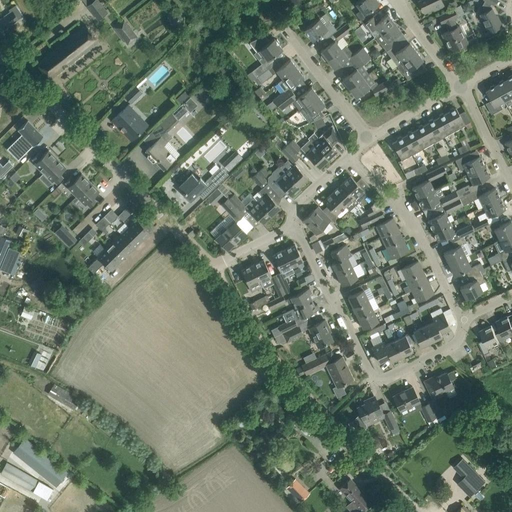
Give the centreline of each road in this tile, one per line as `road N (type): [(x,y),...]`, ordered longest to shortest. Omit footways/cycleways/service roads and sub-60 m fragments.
road 1 (track): [(425,511),(266,342),(212,266)]
road 2 (residential): [(464,322),(462,339),(449,349),(373,376),(295,230)]
road 3 (residential): [(169,225),(0,58)]
road 4 (residential): [(464,322),(401,205),(349,157)]
road 5 (residential): [(368,139),(286,31)]
